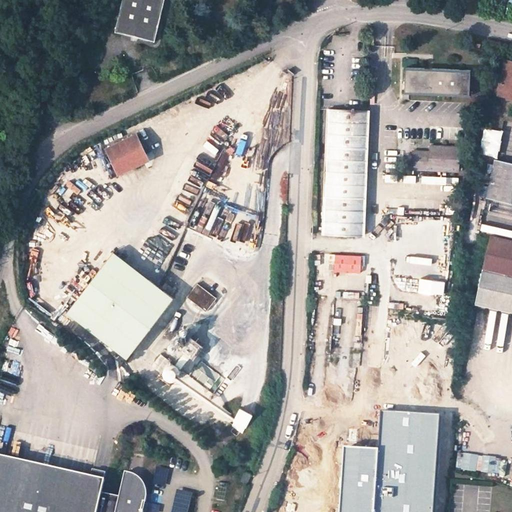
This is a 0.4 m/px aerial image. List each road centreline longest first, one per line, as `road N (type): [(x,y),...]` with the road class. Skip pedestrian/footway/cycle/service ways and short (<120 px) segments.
road 1 (unclassified): [(310,27),(288,377),(252,511)]
road 2 (unknown): [(387,100),(389,285),(376,408),(366,428),(350,434),(283,397)]
road 3 (unknown): [(244,91),(192,123),(151,194),(94,242),(48,303)]
road 4 (unclassified): [(70,135),(310,27)]
road 5 (unclassified): [(336,19),(419,15),(511,32)]
road 6 (unclassified): [(0,266),(31,178),(70,135)]
road 7 (unknown): [(244,91),(247,161),(228,218)]
road 8 (residential): [(70,135),(38,104),(0,37)]
road 9 (unknown): [(387,100),(352,97),(348,65),(360,15)]
